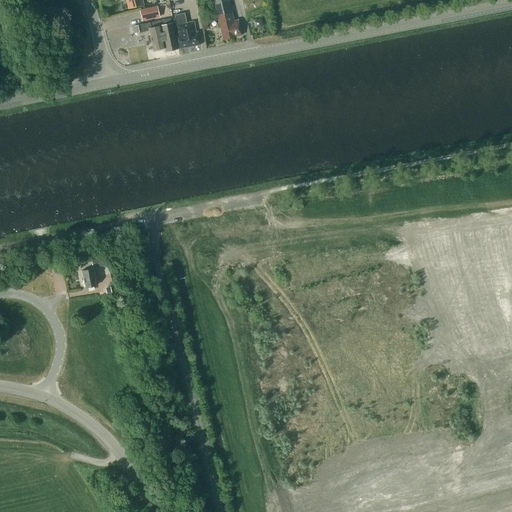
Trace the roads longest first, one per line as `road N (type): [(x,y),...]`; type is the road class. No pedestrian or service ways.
road 1 (tertiary): [(108,81),(511,2)]
road 2 (unclassified): [(148,217),(219,511)]
road 3 (tertiary): [(152,511),(105,435),(45,396)]
road 4 (unclassified): [(0,294),(37,301),(58,330),(45,396)]
